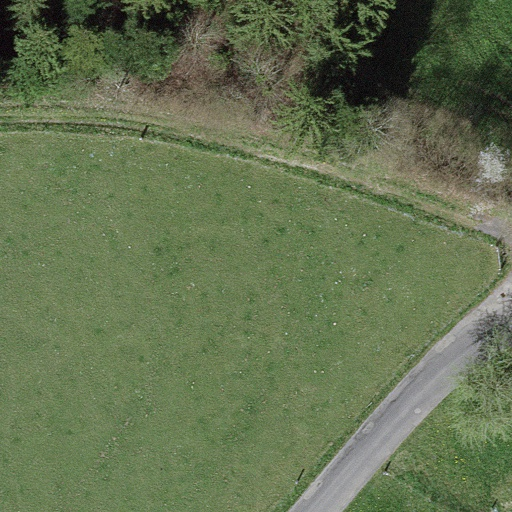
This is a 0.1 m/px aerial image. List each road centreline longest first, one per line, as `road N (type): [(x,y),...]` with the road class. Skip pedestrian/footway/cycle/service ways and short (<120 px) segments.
road 1 (track): [(0,117),(142,120),(414,199),(511,241)]
road 2 (unclassified): [(316,511),(440,367),(511,313)]
